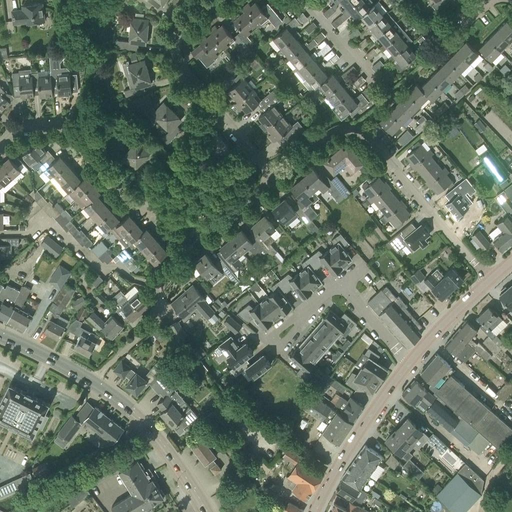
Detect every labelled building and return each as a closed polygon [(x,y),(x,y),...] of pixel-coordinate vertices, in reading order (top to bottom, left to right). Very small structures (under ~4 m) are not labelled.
[(138,0),(149,9),(153,3),(159,8),(165,0),(138,0)] [(348,9),(358,0),(335,0),(333,2),(335,4),(332,6),(331,7),(334,12),(335,11),(337,5),(341,2),(346,8),(348,9)] [(361,16),(374,5),(375,4),(371,0),(358,0),(348,9),(346,8),(342,12),(343,13),(340,16),(344,21),(350,15),(347,12),(349,11),(357,20),(361,16)] [(432,0),(435,3),(431,5),(436,11),(448,0),(432,0)] [(282,21),(268,4),(261,9),(255,2),(251,6),(248,3),(242,8),(244,11),(244,12),(256,27),(267,17),(275,26),(282,21)] [(44,21),(42,3),(22,6),(23,10),(12,11),(13,24),(27,23),(27,24),(44,21)] [(369,26),(382,15),(374,5),(361,16),(368,24),(363,28),(366,32),(371,28),(369,26)] [(246,35),(256,27),(244,12),(240,15),(237,12),(231,17),(243,32),(238,35),(245,43),(248,47),(252,43),(246,35)] [(377,36),(390,25),(392,26),(396,23),(387,12),(383,15),(382,15),(369,26),(371,28),(374,32),(370,36),(374,42),(379,38),(377,36)] [(293,36),(288,29),(291,27),(298,26),(302,22),(298,17),(296,19),(295,17),(285,26),(286,27),(272,39),(281,49),(295,38),(293,36)] [(145,44),(148,20),(132,18),(130,42),(118,41),(117,48),(137,50),(138,43),(145,44)] [(511,25),(507,21),(497,30),(510,42),(511,39),(511,25)] [(390,25),(377,36),(379,38),(384,44),(379,48),(383,52),(387,48),(385,46),(399,35),(404,30),(397,22),(396,23),(392,26),(390,25)] [(215,25),(208,31),(224,49),(235,40),(222,25),(218,28),(215,25)] [(350,34),(357,41),(364,34),(357,27),(350,34)] [(497,30),(488,39),(500,51),(510,42),(497,30)] [(213,58),(224,49),(208,31),(211,34),(207,37),(204,34),(197,40),(201,44),(191,52),(196,58),(198,57),(207,67),(215,61),(213,58)] [(303,48),(301,46),(296,39),(301,36),(297,32),(293,36),(295,38),(281,49),(290,59),(303,48)] [(394,56),(407,45),(399,35),(385,46),(387,48),(392,54),(388,58),(391,62),(395,58),(394,56)] [(310,56),(304,49),(309,45),(311,48),(317,43),(313,39),(307,44),(306,42),(301,46),(303,48),(290,59),(298,69),(311,57),(310,56)] [(479,49),(491,61),(500,51),(488,39),(479,49)] [(483,58),(466,42),(457,51),(469,63),(474,68),(483,58)] [(395,58),(391,62),(396,68),(399,71),(404,67),(403,66),(416,55),(409,47),(407,45),(394,56),(395,58)] [(460,73),(469,63),(457,51),(448,60),(460,73)] [(320,67),(318,65),(313,59),(317,55),(314,52),(310,56),(311,57),(298,69),(306,79),(320,67)] [(78,92),(76,75),(70,76),(69,70),(66,67),(60,68),(60,63),(63,59),(63,54),(49,55),(51,72),(50,72),(51,77),(51,85),(52,85),(58,84),(59,96),(72,95),(72,92),(78,92)] [(320,67),(306,79),(315,88),(318,85),(319,85),(332,74),(328,77),(321,69),(325,66),(331,66),(334,63),(330,59),(324,64),(323,62),(318,65),(320,67)] [(375,71),(377,70),(383,64),(380,60),(371,67),(375,71)] [(451,82),(460,73),(448,60),(438,70),(451,82)] [(130,88),(123,90),(125,98),(136,95),(145,93),(143,86),(151,84),(144,61),(135,63),(129,65),(132,75),(127,76),(130,88)] [(489,71),(493,68),(487,62),(484,66),(489,71)] [(505,75),(509,72),(503,66),(500,70),(505,75)] [(252,89),(244,78),(250,73),(246,69),(234,79),(237,83),(225,93),(231,100),(234,98),(237,102),(252,89)] [(438,70),(429,79),(442,91),(451,82),(438,70)] [(33,86),(31,76),(19,77),(19,73),(12,73),(13,86),(19,86),(21,98),(34,96),(33,86)] [(53,97),(52,85),(51,85),(51,77),(38,78),(37,73),(31,74),(31,76),(33,86),(39,86),(40,98),(53,97)] [(477,82),(483,77),(479,73),(474,78),(477,82)] [(342,86),(347,82),(345,80),(343,78),(339,82),(332,74),(319,85),(327,95),(339,85),(340,84),(342,86)] [(392,74),(384,81),(387,84),(395,78),(392,74)] [(433,100),(442,91),(429,79),(420,88),(417,84),(416,84),(433,100)] [(0,111),(0,112),(10,103),(2,94),(7,90),(0,81),(0,111)] [(350,95),(355,92),(353,89),(356,87),(352,82),(352,88),(347,92),(342,86),(340,84),(339,85),(327,95),(336,105),(349,94),(350,95)] [(407,93),(419,105),(428,97),(432,101),(433,100),(416,84),(407,93)] [(464,94),(469,89),(465,85),(460,90),(464,94)] [(369,102),(365,97),(374,90),(370,86),(354,99),(350,95),(349,94),(336,105),(344,115),(348,112),(352,116),(369,102)] [(264,106),(276,95),(272,91),(262,100),(252,89),(237,102),(234,104),(240,111),(243,108),(246,113),(260,101),(264,106)] [(460,90),(454,94),(458,99),(464,94),(460,90)] [(410,115),(419,105),(407,93),(398,103),(410,115)] [(282,115),(274,105),(280,100),(276,95),(264,106),(268,110),(258,118),(262,122),(259,125),(264,130),(282,115)] [(161,139),(166,145),(181,130),(176,125),(181,120),(164,103),(156,111),(151,107),(152,107),(149,97),(132,102),(135,112),(141,110),(150,118),(153,115),(170,131),(161,139)] [(445,102),(439,107),(443,112),(449,107),(445,102)] [(398,103),(389,112),(401,124),(410,115),(398,103)] [(438,117),(443,112),(439,107),(434,112),(438,117)] [(392,134),(401,124),(389,112),(379,121),(392,134)] [(283,147),(304,129),(297,121),(292,126),(282,115),(264,130),(265,131),(268,129),(271,133),(268,135),(274,142),(277,140),(283,147)] [(426,118),(419,124),(424,129),(430,123),(426,118)] [(419,133),(424,129),(419,124),(415,128),(419,133)] [(402,136),(401,137),(398,140),(403,145),(407,142),(402,136)] [(109,154),(124,169),(128,164),(134,169),(150,152),(139,140),(123,157),(114,149),(109,154)] [(406,157),(414,166),(429,154),(427,151),(419,142),(414,146),(416,148),(406,157)] [(39,167),(42,163),(52,155),(48,150),(46,152),(37,143),(22,156),(35,170),(39,167)] [(354,171),(355,171),(362,164),(348,147),(344,151),(342,148),(324,163),(333,175),(347,163),(354,171)] [(430,149),(427,151),(429,154),(414,166),(422,175),(436,163),(431,156),(434,154),(430,149)] [(486,149),(479,155),(494,176),(503,188),(508,185),(505,181),(508,178),(486,149)] [(9,158),(1,165),(12,178),(20,171),(17,167),(22,163),(14,154),(9,158)] [(56,160),(52,155),(42,163),(39,167),(50,180),(54,176),(67,165),(60,156),(56,160)] [(436,163),(422,175),(429,184),(444,172),(442,170),(436,163)] [(0,188),(12,178),(1,165),(0,165),(0,188)] [(74,173),(67,165),(54,176),(61,184),(74,173)] [(454,185),(452,182),(446,175),(449,172),(445,167),(442,170),(444,172),(429,184),(437,194),(447,186),(449,189),(454,185)] [(303,179),(313,191),(319,186),(323,191),(328,187),(313,170),(303,179)] [(61,184),(68,192),(86,177),(85,177),(81,172),(77,176),(74,173),(61,184)] [(341,201),(350,193),(336,176),(331,181),(334,185),(328,190),(336,199),(338,197),(341,201)] [(93,185),(86,177),(68,192),(76,200),(93,185)] [(369,201),(386,186),(378,177),(364,189),(369,196),(367,199),(369,201)] [(466,177),(445,194),(450,200),(445,203),(454,214),(453,215),(456,219),(460,217),(459,216),(469,207),(460,197),(467,191),(469,193),(474,188),(466,177)] [(319,198),(313,191),(303,179),(292,188),(306,205),(311,201),(313,203),(319,198)] [(83,207),(84,207),(100,193),(93,185),(76,200),(82,208),(83,207)] [(394,196),(386,186),(369,201),(371,204),(374,201),(380,208),(394,196)] [(357,189),(352,193),(356,197),(360,193),(357,189)] [(100,193),(84,207),(91,215),(104,204),(97,196),(100,193)] [(511,211),(511,200),(506,193),(498,199),(501,204),(502,203),(504,206),(505,205),(511,212),(511,211)] [(382,222),(402,205),(394,196),(380,208),(385,215),(380,219),(382,222)] [(44,199),(38,204),(41,207),(47,202),(44,199)] [(284,199),(272,209),(279,217),(283,222),(286,226),(299,216),(308,227),(313,222),(311,220),(304,211),(300,206),(294,211),(292,208),(284,199)] [(91,215),(98,223),(112,212),(104,204),(91,215)] [(54,205),(46,212),(50,217),(52,216),(53,216),(54,218),(60,213),(54,205)] [(410,214),(402,205),(382,222),(384,224),(389,219),(398,229),(403,225),(401,222),(410,214)] [(304,211),(311,220),(318,215),(310,206),(304,211)] [(72,217),(65,209),(64,211),(64,210),(54,218),(62,226),(72,217)] [(119,220),(112,212),(98,223),(95,227),(104,238),(108,234),(106,232),(109,229),(115,224),(119,220)] [(26,221),(32,216),(29,213),(24,218),(26,221)] [(497,225),(499,226),(488,235),(502,251),(511,243),(511,217),(509,214),(497,225)] [(117,226),(115,224),(109,229),(118,239),(136,223),(129,215),(117,226)] [(260,234),(255,238),(265,249),(268,252),(275,260),(281,256),(271,244),(275,240),(270,233),(275,228),(265,216),(253,226),(260,234)] [(76,228),(70,220),(73,218),(72,217),(62,226),(66,232),(68,230),(70,233),(76,228)] [(427,243),(424,239),(429,234),(427,232),(428,230),(425,226),(423,227),(421,225),(416,229),(411,222),(388,242),(384,245),(388,250),(392,246),(397,252),(408,243),(414,250),(421,245),(422,247),(427,243)] [(143,231),(136,223),(118,239),(125,248),(133,241),(143,231)] [(85,234),(81,230),(79,231),(76,228),(70,233),(77,241),(85,234)] [(133,241),(140,249),(154,237),(146,229),(143,231),(133,241)] [(231,239),(242,253),(247,248),(255,254),(258,251),(262,256),(268,252),(265,249),(255,238),(252,233),(251,234),(254,236),(250,240),(241,230),(231,239)] [(479,231),(472,237),(482,250),(489,244),(479,231)] [(329,250),(342,267),(352,259),(343,248),(349,244),(340,233),(332,240),(334,245),(329,250)] [(87,248),(93,243),(90,239),(85,234),(77,241),(82,246),(84,245),(87,248)] [(48,236),(41,244),(56,256),(63,248),(48,236)] [(161,245),(154,237),(140,249),(148,257),(161,245)] [(19,245),(19,238),(0,238),(0,257),(5,258),(5,251),(9,251),(9,245),(19,245)] [(246,258),(242,253),(231,239),(220,248),(228,258),(224,262),(233,272),(243,264),(241,262),(246,258)] [(102,240),(91,249),(94,253),(98,257),(106,251),(109,248),(104,243),(102,240)] [(168,253),(161,245),(148,257),(156,266),(149,273),(152,276),(168,261),(164,257),(168,253)] [(117,255),(124,264),(132,257),(127,252),(125,253),(122,250),(117,255)] [(310,257),(318,267),(324,263),(333,275),(343,267),(342,267),(329,250),(323,254),(318,250),(310,257)] [(113,259),(106,251),(98,257),(102,262),(104,261),(107,264),(113,259)] [(207,278),(207,277),(213,284),(226,274),(235,285),(240,281),(233,272),(224,262),(222,259),(215,264),(205,253),(195,262),(201,270),(207,278)] [(136,261),(132,257),(124,264),(131,271),(133,270),(137,266),(134,263),(136,261)] [(299,273),(312,290),(321,283),(313,272),(318,267),(310,257),(301,263),(304,269),(299,273)] [(55,272),(49,281),(54,285),(60,288),(61,287),(64,282),(71,272),(60,265),(55,272)] [(416,284),(426,277),(419,268),(410,275),(416,284)] [(444,277),(438,282),(431,274),(424,281),(442,299),(454,287),(455,288),(463,280),(452,268),(443,276),(444,277)] [(280,280),(288,291),(293,287),(303,298),(313,291),(312,290),(299,273),(293,278),(288,274),(280,280)] [(268,297),(281,314),(282,315),(292,307),(283,295),(288,291),(280,280),(271,287),(274,292),(268,297)] [(256,281),(250,287),(252,290),(259,291),(262,288),(256,281)] [(54,312),(48,322),(44,331),(58,339),(65,326),(56,321),(58,316),(75,290),(65,283),(48,309),(54,312)] [(0,306),(0,317),(6,321),(15,306),(12,305),(15,300),(18,294),(20,291),(12,287),(7,284),(5,288),(3,287),(0,292),(0,298),(3,300),(0,306)] [(15,306),(6,321),(24,331),(28,322),(32,315),(19,309),(30,289),(24,285),(23,286),(20,291),(18,294),(15,300),(12,305),(15,306)] [(205,299),(199,293),(193,285),(171,303),(184,318),(196,307),(206,319),(213,312),(203,301),(205,299)] [(422,326),(415,319),(405,308),(407,306),(398,296),(396,298),(386,286),(382,290),(381,289),(368,302),(390,328),(401,340),(407,348),(421,335),(417,330),(422,326)] [(511,286),(510,288),(509,287),(507,288),(505,287),(500,291),(501,293),(499,295),(511,309),(511,308),(511,286)] [(142,289),(129,300),(141,313),(149,306),(145,302),(150,298),(142,289)] [(99,293),(95,297),(102,304),(106,299),(99,293)] [(132,320),(141,313),(129,300),(125,295),(117,302),(118,304),(113,308),(124,320),(129,316),(132,320)] [(259,304),(273,321),(281,314),(268,297),(259,304)] [(273,321),(259,304),(253,308),(249,304),(237,313),(247,322),(254,317),(263,329),(273,321)] [(82,307),(76,319),(81,321),(88,310),(82,307)] [(491,330),(502,319),(494,311),(493,312),(488,307),(478,316),(484,323),(480,327),(489,337),(499,346),(503,342),(491,330)] [(323,319),(340,333),(347,325),(352,329),(357,324),(344,313),(340,318),(330,310),(323,319)] [(100,327),(105,332),(112,339),(123,326),(116,319),(112,315),(105,323),(93,312),(87,318),(99,329),(100,327)] [(235,333),(241,326),(230,317),(224,323),(235,333)] [(323,319),(317,327),(334,341),(340,333),(323,319)] [(466,320),(455,332),(475,350),(487,360),(492,355),(479,342),(477,344),(470,338),(478,330),(466,320)] [(170,326),(175,335),(178,340),(186,336),(178,322),(170,326)] [(159,341),(170,333),(164,325),(152,334),(152,335),(153,334),(159,341)] [(317,327),(310,334),(327,349),(334,341),(317,327)] [(455,332),(445,345),(465,362),(475,350),(455,332)] [(79,338),(74,347),(89,355),(99,337),(91,333),(91,334),(88,338),(81,334),(79,338)] [(327,349),(310,334),(304,342),(320,357),(327,349)] [(498,346),(488,336),(483,342),(492,352),(498,346)] [(234,367),(246,358),(253,352),(245,343),(239,348),(231,337),(215,349),(219,355),(224,351),(227,356),(226,357),(234,367)] [(351,342),(348,340),(341,347),(344,350),(351,342)] [(320,357),(304,342),(297,349),(314,364),(320,357)] [(362,368),(380,380),(388,370),(375,362),(379,356),(368,348),(364,354),(369,357),(362,368)] [(314,364),(297,349),(289,357),(301,367),(297,373),(307,381),(311,375),(307,372),(314,364)] [(234,367),(230,369),(235,376),(244,369),(252,378),(271,364),(263,354),(251,364),(246,358),(234,367)] [(490,409),(446,370),(450,365),(437,354),(421,373),(432,383),(430,385),(437,392),(475,426),(474,427),(494,445),(501,451),(511,438),(511,428),(490,409)] [(123,379),(130,371),(132,369),(121,361),(113,371),(123,379)] [(151,386),(166,370),(157,362),(153,366),(150,371),(144,378),(137,373),(133,378),(126,386),(136,394),(141,388),(144,390),(149,384),(151,386)] [(171,364),(166,370),(151,386),(159,394),(167,387),(166,386),(175,379),(181,374),(172,363),(171,364)] [(326,375),(327,374),(330,370),(326,367),(322,372),(326,375)] [(380,380),(362,368),(357,375),(352,372),(345,382),(356,390),(360,384),(372,392),(373,390),(375,391),(378,386),(377,385),(380,380)] [(327,374),(326,375),(316,387),(324,393),(331,385),(333,386),(337,381),(327,374)] [(461,417),(459,419),(414,380),(402,394),(415,405),(420,399),(429,406),(426,410),(467,445),(478,432),(461,417)] [(49,405),(9,385),(0,403),(0,420),(33,436),(37,427),(42,429),(48,416),(44,414),(49,405)] [(197,416),(185,402),(177,408),(166,396),(157,404),(163,410),(160,413),(172,427),(173,427),(180,435),(185,430),(183,428),(197,416)] [(314,396),(306,408),(328,423),(323,431),(331,437),(339,442),(340,443),(353,423),(342,416),(343,415),(314,396)] [(343,414),(343,415),(342,416),(353,423),(364,407),(351,398),(348,402),(340,396),(335,404),(343,410),(341,413),(343,414)] [(124,429),(95,405),(94,406),(87,401),(75,417),(72,415),(57,435),(67,443),(84,422),(112,444),(124,429)] [(222,409),(210,415),(213,421),(231,405),(228,402),(222,409)] [(237,403),(231,408),(236,414),(242,409),(237,403)] [(407,418),(397,429),(415,445),(418,448),(429,437),(407,418)] [(409,452),(415,445),(397,429),(386,441),(408,460),(412,455),(409,452)] [(219,461),(216,462),(216,463),(212,458),(217,455),(213,451),(217,447),(207,434),(199,440),(193,444),(191,446),(205,464),(207,463),(210,467),(210,468),(215,474),(222,469),(221,468),(223,466),(219,461)] [(435,434),(429,440),(442,453),(448,447),(435,434)] [(370,475),(382,456),(365,445),(355,459),(364,465),(361,469),(370,475)] [(323,475),(315,469),(299,459),(301,456),(288,447),(283,455),(291,461),(286,468),(291,471),(288,475),(294,479),(289,487),(292,489),(307,499),(323,475)] [(399,462),(391,455),(385,461),(394,468),(399,462)] [(361,488),(370,475),(361,469),(364,465),(355,459),(342,477),(345,479),(361,488)] [(147,508),(164,497),(152,479),(150,481),(137,460),(131,464),(128,460),(88,479),(91,485),(119,472),(133,493),(111,506),(114,511),(149,511),(150,511),(147,508)] [(411,460),(405,466),(419,478),(424,472),(411,460)] [(36,476),(48,470),(44,463),(32,469),(36,476)] [(481,493),(483,480),(466,464),(458,472),(481,493)] [(464,511),(481,494),(481,493),(458,472),(437,495),(454,511),(464,511)] [(30,473),(18,478),(22,488),(23,487),(34,482),(30,473)] [(362,502),(368,493),(361,488),(345,479),(337,492),(352,501),(355,498),(362,502)] [(73,507),(90,494),(86,488),(68,501),(73,507)] [(235,501),(227,488),(218,493),(226,507),(235,501)] [(374,497),(372,501),(379,505),(382,502),(374,497)] [(302,511),(303,511),(300,509),(289,501),(283,511),(284,511),(302,511)] [(334,503),(328,511),(368,511),(358,507),(349,502),(346,509),(334,503)]
